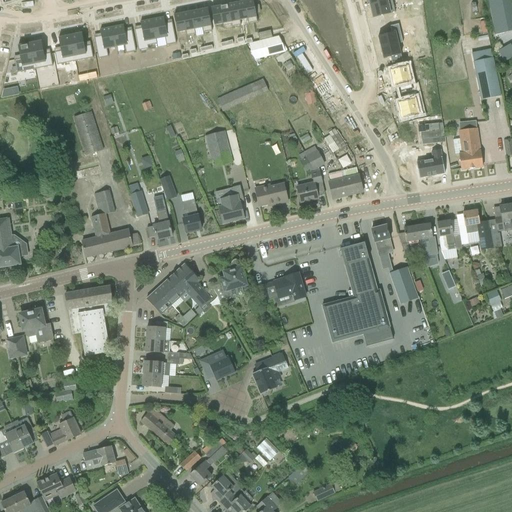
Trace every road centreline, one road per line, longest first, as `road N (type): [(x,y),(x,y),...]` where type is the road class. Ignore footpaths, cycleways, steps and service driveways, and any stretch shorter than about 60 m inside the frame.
road 1 (tertiary): [(132,263),(399,203)]
road 2 (unknown): [(382,205),(294,57)]
road 3 (residential): [(132,263),(121,404)]
road 4 (tertiary): [(0,293),(132,263)]
road 5 (residential): [(0,482),(117,425)]
road 6 (residential): [(121,404),(204,401),(247,419)]
road 7 (residential): [(354,102),(285,0)]
